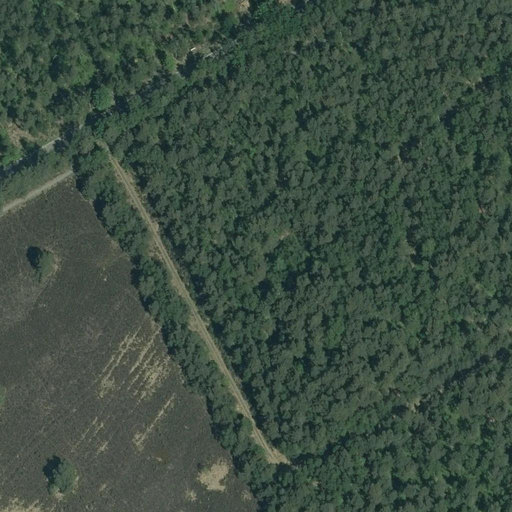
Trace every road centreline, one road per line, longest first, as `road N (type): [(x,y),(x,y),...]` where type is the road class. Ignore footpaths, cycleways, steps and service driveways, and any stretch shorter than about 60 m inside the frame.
road 1 (track): [(90,126),(276,465),(311,465),(511,349)]
road 2 (tertiary): [(0,175),(324,0)]
